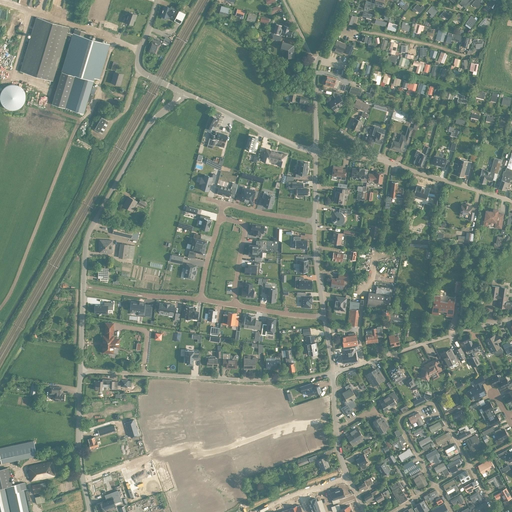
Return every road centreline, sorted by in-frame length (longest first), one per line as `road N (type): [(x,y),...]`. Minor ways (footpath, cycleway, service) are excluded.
road 1 (unclassified): [(83,284),(91,224),(149,123),(184,92)]
road 2 (track): [(88,113),(77,122),(0,307)]
road 3 (unclassified): [(511,317),(332,372)]
road 4 (unclassified): [(434,486),(402,416),(436,405),(469,465)]
road 5 (residential): [(194,448),(212,451),(288,424),(334,418)]
road 6 (unclassified): [(314,151),(184,92)]
road 7 (unclassified): [(332,372),(192,376)]
road 8 (unclassified): [(511,201),(381,157)]
road 9 (unclassified): [(184,92),(138,66),(157,0)]
